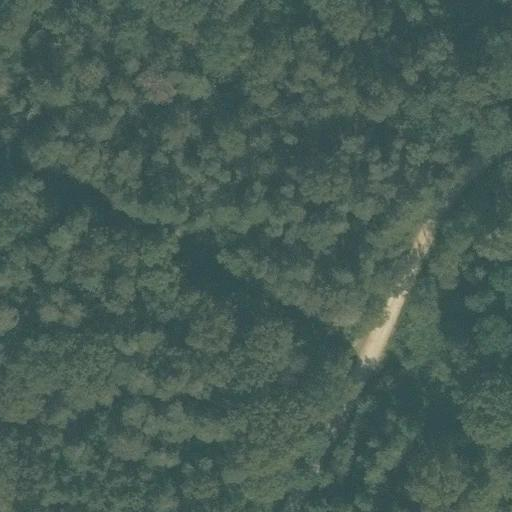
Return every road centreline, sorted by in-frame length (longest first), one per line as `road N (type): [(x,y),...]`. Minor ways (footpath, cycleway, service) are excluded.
road 1 (track): [(511,441),(438,411),(315,320),(0,147)]
road 2 (unclassified): [(511,144),(474,171),(442,209),(290,511)]
road 3 (unknown): [(371,511),(399,457),(438,411),(511,267)]
